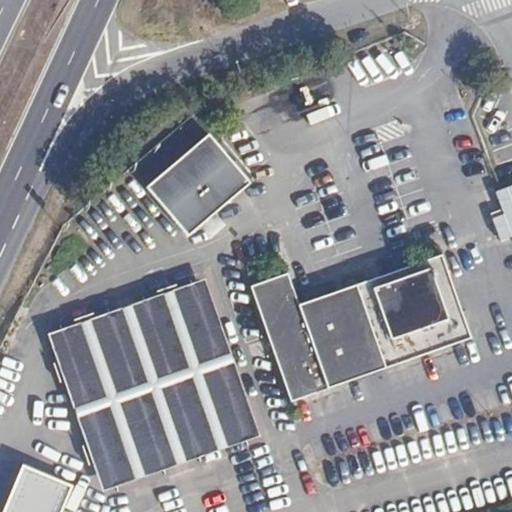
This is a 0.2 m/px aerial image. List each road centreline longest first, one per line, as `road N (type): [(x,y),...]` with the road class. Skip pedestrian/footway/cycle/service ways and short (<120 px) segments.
road 1 (unknown): [(0,467),(29,394),(26,333),(43,317),(102,302),(254,232),(320,158),(352,135)]
road 2 (primary): [(0,263),(75,129),(114,90),(164,66),(373,0)]
road 3 (unknown): [(399,102),(511,337)]
road 4 (primary): [(0,214),(101,0)]
road 5 (unknown): [(511,467),(358,511)]
